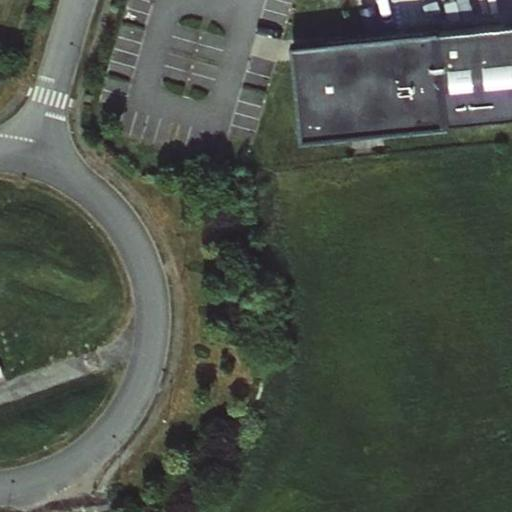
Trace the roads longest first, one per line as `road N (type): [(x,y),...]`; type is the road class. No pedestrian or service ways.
road 1 (residential): [(0,491),(58,476),(104,445),(137,401),(154,349),(154,294),(121,218),(80,181),(30,158)]
road 2 (residential): [(77,0),(30,158)]
